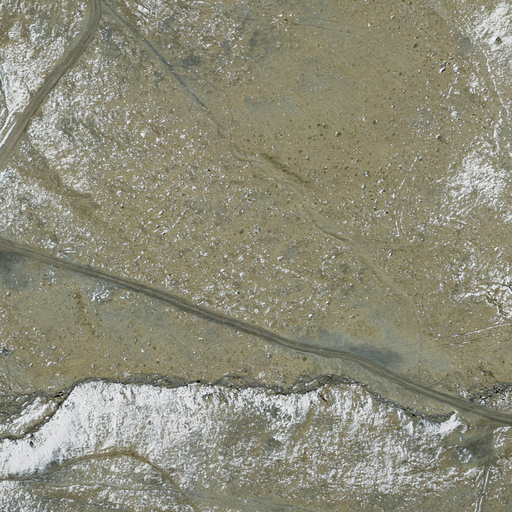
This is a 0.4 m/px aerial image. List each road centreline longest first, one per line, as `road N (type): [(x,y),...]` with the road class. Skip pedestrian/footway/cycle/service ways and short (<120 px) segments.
road 1 (track): [(423,387),(351,356),(283,343),(0,243)]
road 2 (track): [(0,158),(51,76),(89,36),(92,0)]
